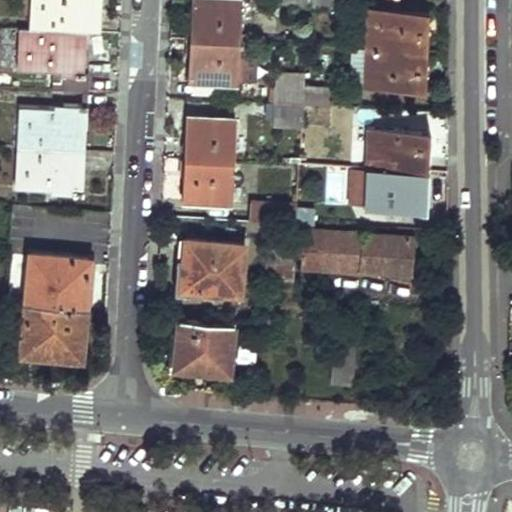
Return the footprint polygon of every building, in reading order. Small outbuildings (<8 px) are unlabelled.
[(81,29),(91,30),(92,8),(101,8),(101,0),(30,0),(28,27),(81,29)] [(192,0),(191,36),(239,39),(241,0),(192,0)] [(369,46),(428,49),(430,9),(371,6),(369,46)] [(91,30),(100,30),(101,8),(92,8),(91,30)] [(60,87),(90,88),(91,73),(88,72),(89,53),(80,52),(81,29),(28,27),(20,27),(18,67),(61,69),(60,87)] [(80,52),(89,53),(91,30),(81,29),(80,52)] [(189,78),(237,81),(239,39),(191,36),(189,78)] [(366,85),(425,88),(428,49),(369,46),(366,85)] [(271,101),(302,103),(303,85),(272,83),(271,101)] [(302,103),(330,104),(331,87),(303,85),(302,103)] [(270,123),(301,125),(302,103),(271,101),(270,123)] [(17,144),(75,147),(76,125),(86,126),(87,104),(63,102),(63,107),(19,104),(17,144)] [(185,157),(234,159),(236,117),(187,113),(185,157)] [(75,147),(84,148),(86,126),(76,125),(75,147)] [(368,167),(427,170),(429,131),(371,127),(368,167)] [(60,191),(82,193),(83,172),(73,172),(75,147),(17,144),(15,185),(60,187),(60,191)] [(73,172),(83,172),(84,148),(75,147),(73,172)] [(182,199),(232,201),(234,159),(185,157),(182,199)] [(366,207),(425,210),(427,170),(368,167),(366,207)] [(297,202),(251,200),(250,220),(295,223),(297,202)] [(301,268),(343,270),(347,231),(304,228),(301,268)] [(343,270),(412,274),(415,235),(347,231),(343,270)] [(182,286),(242,289),(245,237),(186,234),(182,286)] [(266,284),(293,286),(296,244),(268,242),(266,284)] [(25,301),(84,306),(89,257),(30,251),(25,301)] [(18,297),(19,281),(8,280),(7,296),(18,297)] [(21,349),(79,356),(84,306),(25,301),(21,349)] [(172,365),(226,372),(232,321),(178,316),(172,365)] [(364,357),(372,356),(373,344),(336,340),(332,383),(352,385),(355,371),(363,371),(364,357)] [(160,435),(160,424),(109,422),(109,433),(160,435)]
